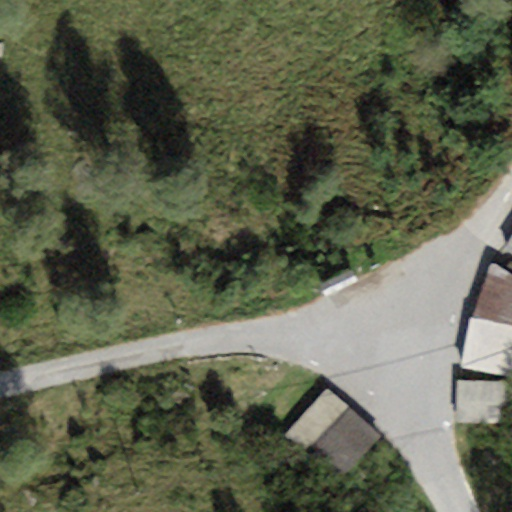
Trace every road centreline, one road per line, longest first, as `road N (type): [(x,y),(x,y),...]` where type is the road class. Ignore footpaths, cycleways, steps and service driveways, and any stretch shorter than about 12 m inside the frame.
road 1 (track): [(384,339),(197,343),(0,388)]
road 2 (unclassified): [(456,511),(384,339),(511,185)]
